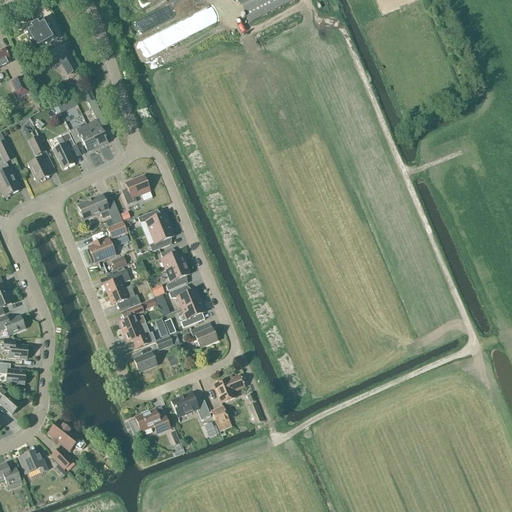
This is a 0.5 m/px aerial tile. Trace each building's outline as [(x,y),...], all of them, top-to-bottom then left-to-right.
[(237,0),(249,23),(294,0),(237,0)] [(35,53),(43,48),(57,41),(44,19),(44,20),(44,19),(23,31),(24,31),(23,31),(35,53)] [(0,70),(8,66),(7,64),(11,62),(4,50),(0,51),(0,70)] [(69,54),(62,58),(72,74),(78,71),(69,54)] [(30,93),(23,78),(11,83),(18,99),(30,93)] [(89,91),(83,94),(87,104),(94,100),(90,93),(89,91)] [(94,100),(87,104),(95,120),(102,116),(94,101),(94,100)] [(64,103),(57,107),(57,108),(60,114),(67,111),(64,104),(64,103)] [(89,132),(98,149),(108,144),(99,127),(96,121),(91,124),(94,130),(89,132)] [(89,132),(84,135),(80,126),(69,132),(75,145),(82,142),(87,154),(98,149),(89,132)] [(67,150),(74,146),(68,134),(61,138),(64,145),(53,151),(62,171),(74,165),(67,150)] [(38,160),(28,165),(37,183),(51,176),(40,154),(45,152),(38,137),(29,142),(36,156),(38,160)] [(13,160),(5,142),(0,144),(0,155),(4,164),(13,160)] [(0,190),(4,199),(20,191),(20,190),(18,191),(13,180),(14,179),(9,169),(0,173),(0,190)] [(127,190),(121,192),(127,206),(136,202),(134,197),(149,192),(143,177),(125,185),(127,190)] [(116,208),(108,211),(102,196),(77,206),(83,221),(100,215),(102,220),(109,217),(111,220),(113,226),(122,223),(116,208)] [(155,211),(138,219),(140,224),(146,223),(150,234),(170,226),(165,215),(158,218),(155,211)] [(111,220),(105,222),(108,229),(113,226),(111,220)] [(111,239),(126,233),(122,224),(107,230),(111,239)] [(174,237),(170,226),(150,234),(154,244),(150,246),(152,253),(170,246),(167,240),(174,237)] [(91,244),(92,247),(88,249),(94,264),(112,257),(106,242),(103,243),(102,240),(91,244)] [(185,264),(180,253),(173,255),(171,250),(160,254),(162,260),(161,260),(166,272),(185,264)] [(111,269),(123,264),(120,257),(108,261),(111,269)] [(166,272),(170,283),(166,287),(168,292),(186,285),(183,278),(190,275),(185,264),(166,272)] [(130,281),(126,270),(115,275),(117,280),(103,286),(107,296),(124,289),(122,284),(130,281)] [(0,298),(10,294),(6,285),(0,287),(0,298)] [(200,302),(196,291),(189,293),(186,287),(168,294),(171,299),(177,299),(181,310),(200,302)] [(107,296),(112,307),(125,301),(127,307),(139,302),(136,296),(128,300),(124,289),(107,296)] [(0,298),(0,310),(14,304),(10,294),(0,298)] [(162,296),(154,299),(157,306),(164,303),(162,296)] [(205,313),(200,302),(181,310),(186,321),(180,323),(183,329),(201,322),(198,316),(205,313)] [(129,310),(131,316),(142,312),(140,306),(129,310)] [(122,322),(118,323),(123,334),(139,327),(135,317),(132,318),(130,312),(120,316),(122,322)] [(0,331),(5,330),(8,336),(25,330),(20,317),(8,322),(5,317),(0,318),(0,331)] [(132,342),(134,348),(154,340),(151,334),(149,335),(145,325),(139,327),(123,334),(127,344),(132,342)] [(216,342),(212,330),(206,332),(204,326),(190,332),(192,338),(195,337),(199,349),(216,342)] [(159,351),(172,346),(169,338),(156,344),(159,351)] [(26,360),(28,347),(15,346),(15,343),(4,342),(3,350),(9,351),(9,359),(26,360)] [(151,354),(133,361),(139,374),(156,367),(151,354)] [(176,355),(167,359),(170,367),(179,364),(176,355)] [(0,374),(7,375),(6,384),(24,385),(25,372),(10,371),(10,365),(0,363),(0,374)] [(221,382),(213,386),(221,405),(235,399),(233,393),(241,389),(237,378),(222,384),(221,382)] [(0,404),(12,415),(20,406),(7,394),(0,388),(0,394),(4,398),(0,401),(0,404)] [(194,391),(198,402),(203,401),(199,389),(194,391)] [(196,405),(191,394),(171,403),(177,419),(196,411),(200,421),(210,417),(204,402),(196,405)] [(249,406),(256,425),(262,422),(254,404),(249,406)] [(231,428),(223,408),(211,413),(219,433),(231,428)] [(157,435),(170,430),(165,418),(158,420),(154,410),(148,413),(147,412),(141,415),(142,416),(135,418),(140,433),(153,427),(157,435)] [(48,434),(70,451),(74,446),(78,449),(82,450),(85,446),(83,442),(79,439),(58,422),(48,434)] [(211,423),(204,426),(207,433),(214,430),(211,423)] [(169,436),(173,447),(179,444),(175,433),(169,436)] [(64,469),(72,462),(59,449),(52,456),(64,469)] [(40,474),(47,471),(40,455),(34,458),(32,453),(18,459),(25,475),(38,470),(40,474)] [(8,472),(5,464),(0,466),(0,481),(5,480),(9,489),(21,484),(15,469),(8,472)] [(53,471),(61,479),(67,475),(58,466),(53,471)]
